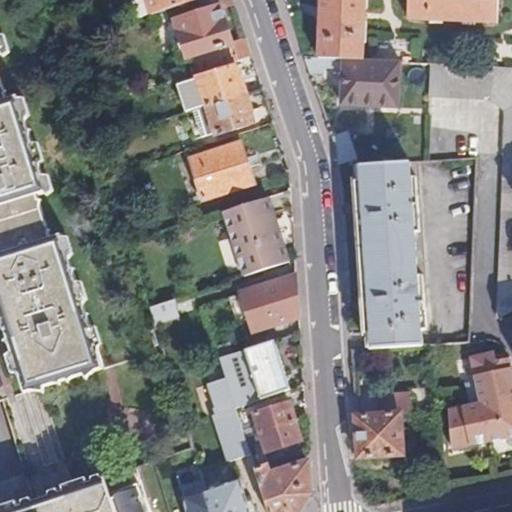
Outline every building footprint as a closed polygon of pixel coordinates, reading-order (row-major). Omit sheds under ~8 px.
[(197,0),(149,0),(155,15),(198,1),(197,0)] [(229,0),(201,0),(198,1),(206,25),(172,36),(178,53),(184,51),(193,77),(251,57),(245,40),(230,45),(219,11),(233,6),(229,0)] [(323,0),(320,56),(363,59),(365,0),(323,0)] [(496,24),(497,0),(411,0),(410,19),(496,24)] [(0,55),(2,54),(0,48),(0,316),(26,397),(102,370),(59,236),(49,240),(35,197),(45,194),(15,100),(7,103),(0,81),(0,55)] [(396,107),(399,61),(363,59),(320,56),(304,55),(310,74),(323,75),(324,69),(341,70),(340,105),(396,107)] [(511,66),(429,62),(427,96),(489,99),(504,112),(496,318),(511,309),(511,66)] [(208,111),(250,96),(245,85),(241,86),(235,68),(197,81),(208,111)] [(253,107),(250,96),(208,111),(195,115),(204,141),(217,137),(218,139),(255,126),(249,108),(253,107)] [(346,132),(331,137),(334,147),(336,162),(354,156),(346,132)] [(254,188),(240,146),(190,163),(204,204),(254,188)] [(365,335),(369,336),(370,351),(422,348),(421,332),(426,332),(414,162),(357,165),(359,184),(356,184),(365,335)] [(270,200),(226,215),(246,279),(291,265),(270,200)] [(300,320),(298,278),(241,296),(245,308),(254,335),(300,320)] [(245,308),(241,296),(229,300),(234,312),(245,308)] [(170,303),(148,310),(153,328),(176,321),(170,303)] [(275,343),(221,361),(237,409),(291,392),(275,343)] [(509,388),(511,386),(511,370),(509,356),(493,358),(491,349),(470,354),(477,393),(479,408),(470,410),(450,413),(450,446),(511,434),(511,401),(511,402),(509,388)] [(384,415),(356,417),(358,459),(404,457),(402,418),(411,418),(410,393),(383,395),(384,415)] [(479,408),(477,393),(466,394),(470,410),(479,408)] [(256,413),(262,433),(297,423),(292,403),(256,413)] [(246,511),(239,487),(255,482),(252,475),(259,472),(237,409),(211,416),(227,464),(198,474),(205,496),(185,502),(188,511),(246,511)] [(200,419),(183,424),(189,444),(206,439),(200,419)] [(297,423),(262,433),(267,453),(302,443),(297,423)] [(252,475),(255,482),(265,511),(299,511),(311,495),(309,465),(271,480),(268,469),(259,472),(252,475)] [(128,487),(109,494),(115,511),(147,511),(145,502),(150,500),(138,467),(123,473),(128,487)] [(115,511),(109,494),(104,479),(11,511),(115,511)]
